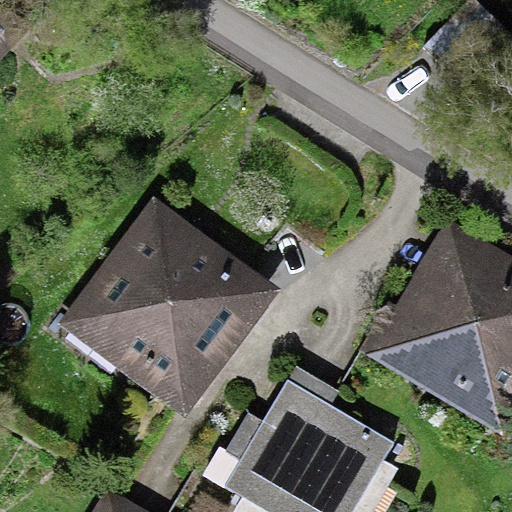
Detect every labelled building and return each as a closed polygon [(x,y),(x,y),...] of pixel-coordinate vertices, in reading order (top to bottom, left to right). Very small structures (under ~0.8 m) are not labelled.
[(23,11),(10,0),(0,0),(0,59),(33,20),(23,11)] [(462,85),(510,36),(472,0),(468,0),(423,48),(462,85)] [(157,224),(83,322),(181,396),(255,298),(157,224)] [(388,303),(360,352),(386,365),(394,350),(497,412),(511,387),(511,279),(454,245),(411,316),(388,303)] [(287,382),(225,488),(265,511),(353,511),(393,445),(287,382)]
